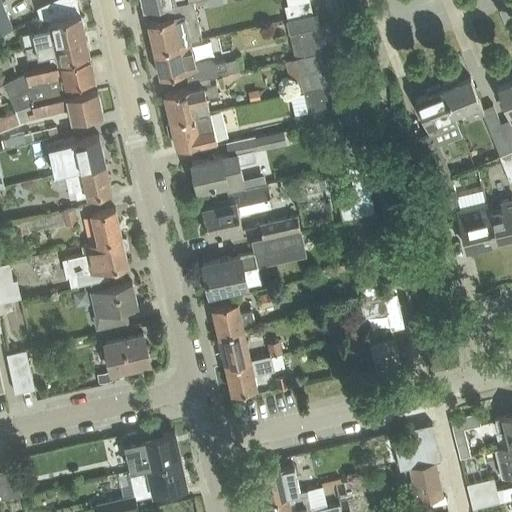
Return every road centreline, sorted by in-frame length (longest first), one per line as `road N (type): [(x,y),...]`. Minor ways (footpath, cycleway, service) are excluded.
road 1 (unclassified): [(106,0),(194,388)]
road 2 (residential): [(487,376),(207,445)]
road 3 (unclassified): [(194,388),(0,432)]
road 4 (residential): [(388,43),(501,0)]
